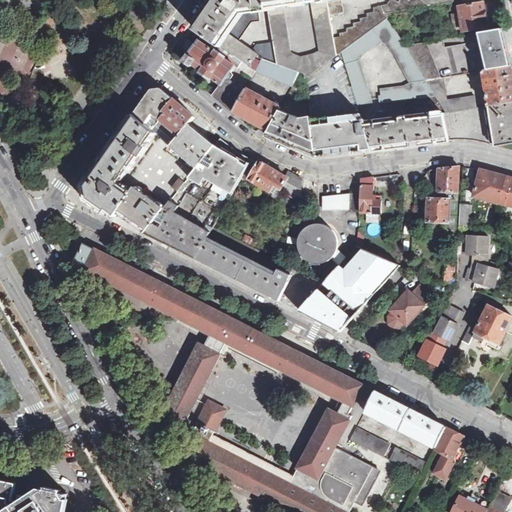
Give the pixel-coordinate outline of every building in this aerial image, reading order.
[(268,10),(266,0),(214,0),(195,28),(203,34),(242,60),(255,70),(262,58),(276,63),(273,42),(256,44),(252,49),(239,40),(252,22),(259,21),(258,12),(268,10)] [(336,56),(333,38),(329,15),(327,0),(266,0),(268,10),(273,42),(276,63),(300,72),(304,74),(305,78),(336,56)] [(327,0),(329,15),(343,13),(341,0),(327,0)] [(336,56),(341,52),(387,19),(388,18),(385,13),(454,2),(453,0),(400,0),(398,2),(394,0),(390,0),(386,5),(374,8),(373,12),(366,13),(367,17),(360,18),(361,22),(353,23),(353,27),(346,28),(346,32),(339,33),(340,37),(333,38),(336,56)] [(484,3),(459,7),(463,32),(488,27),(486,19),(485,11),(484,3)] [(341,52),(359,108),(372,105),(359,60),(363,55),(381,41),(387,45),(395,56),(409,82),(403,85),(380,89),(380,95),(378,96),(379,103),(436,97),(425,80),(406,45),(387,19),(341,52)] [(511,63),(504,30),(480,33),(485,54),(481,56),(485,70),(511,66),(511,63)] [(238,69),(242,60),(203,34),(189,55),(184,61),(192,66),(193,64),(202,71),(201,72),(211,79),(212,78),(222,85),(229,81),(233,76),(233,75),(238,69)] [(406,45),(425,80),(441,78),(427,42),(423,43),(418,43),(406,45)] [(292,86),(300,72),(276,63),(262,58),(255,70),(254,72),(292,86)] [(255,70),(242,60),(238,69),(251,78),(252,75),(254,72),(255,70)] [(489,105),(511,102),(511,66),(485,70),(483,71),(489,105)] [(447,113),(478,108),(476,95),(447,99),(445,77),(441,78),(425,80),(436,97),(447,113)] [(229,81),(222,85),(214,96),(234,112),(241,96),(243,93),(229,81)] [(169,95),(161,88),(152,90),(133,116),(149,128),(174,99),(169,95)] [(280,110),(281,107),(245,89),(243,93),(241,96),(234,112),(235,113),(246,119),(268,131),(280,110)] [(170,146),(190,124),(195,117),(194,116),(175,100),(174,99),(149,128),(170,146)] [(511,143),(511,102),(489,105),(497,146),(511,143)] [(311,119),(311,118),(304,119),(280,110),(268,131),(266,135),(290,145),(317,156),(311,119)] [(372,149),(364,124),(361,113),(311,119),(317,156),(353,152),(372,149)] [(364,124),(372,149),(402,146),(449,140),(443,113),(364,124)] [(216,145),(190,124),(170,146),(149,128),(133,116),(85,185),(87,200),(105,212),(106,211),(114,216),(115,216),(116,216),(117,216),(118,213),(146,233),(156,219),(171,200),(190,177),(216,145)] [(221,139),(216,145),(190,177),(202,183),(206,178),(233,193),(244,175),(245,173),(253,160),(251,159),(249,158),(240,153),(238,152),(236,150),(221,139)] [(300,197),(302,197),(302,181),(301,179),(301,178),(289,172),(288,174),(286,177),(271,168),(262,162),(259,161),(258,162),(253,160),(245,173),(250,176),(249,178),(278,196),(283,187),(300,197)] [(455,167),(439,169),(438,190),(459,191),(460,167),(457,167),(455,167)] [(481,170),(474,197),(500,204),(507,177),(481,170)] [(190,177),(171,200),(180,205),(176,212),(211,231),(214,227),(233,193),(206,178),(202,183),(190,177)] [(373,200),(374,186),(373,177),(361,178),(361,185),(361,186),(361,193),(360,213),(381,214),(382,200),(373,200)] [(500,204),(511,207),(511,178),(507,177),(500,204)] [(459,191),(438,190),(435,190),(435,199),(459,200),(459,192),(459,191)] [(351,193),(350,194),(350,210),(350,212),(360,213),(361,193),(351,193)] [(325,197),(325,210),(326,210),(345,210),(346,209),(347,194),(325,197)] [(459,200),(435,199),(429,198),(427,221),(442,222),(445,222),(444,244),(456,245),(458,216),(459,200)] [(196,258),(208,237),(211,231),(176,212),(180,205),(171,200),(156,219),(146,233),(168,244),(190,255),(196,258)] [(471,206),(460,206),(460,215),(459,224),(467,225),(470,225),(471,206)] [(498,210),(491,208),(488,220),(494,221),(498,210)] [(298,239),(298,241),(298,243),(298,245),(298,246),(299,249),(300,251),(301,253),(302,256),(304,258),(306,259),(308,261),(311,262),(313,262),(315,263),(318,263),(320,263),(322,262),(326,261),(328,260),(330,258),(331,257),(332,256),(333,255),(334,253),(335,251),(336,249),(336,247),(337,245),(337,242),(336,240),(336,238),(335,235),(334,233),(332,231),(331,230),(329,228),(328,227),(326,226),(324,225),(322,225),(319,224),(316,224),(313,224),(311,225),(309,226),(307,227),(305,228),(304,229),(303,231),(301,232),(300,234),(300,236),(299,237),(298,239)] [(482,264),(487,265),(487,264),(489,236),(469,235),(468,254),(468,255),(474,255),(474,263),(482,264)] [(196,258),(197,258),(220,270),(253,287),(280,300),(289,281),(288,281),(290,277),(291,275),(290,274),(281,270),(279,269),(277,272),(208,237),(196,258)] [(344,400),(353,405),(365,411),(376,391),(304,355),(286,346),(227,315),(202,303),(158,280),(84,243),(81,248),(73,264),(211,334),(226,342),(344,400)] [(401,266),(361,248),(356,246),(346,258),(339,266),(328,279),(324,284),(305,305),(300,311),(322,322),(331,326),(341,332),(365,305),(370,300),(401,266)] [(334,262),(341,254),(336,249),(335,251),(334,253),(333,255),(332,256),(331,257),(330,258),(334,262)] [(339,266),(346,258),(341,254),(334,262),(339,266)] [(446,257),(445,282),(454,283),(455,258),(446,257)] [(467,280),(473,282),(474,282),(478,283),(481,284),(494,288),(499,269),(487,265),(482,264),(481,269),(474,268),(470,269),(467,280)] [(402,298),(391,310),(392,312),(389,316),(389,324),(394,328),(402,328),(405,324),(407,325),(425,305),(425,304),(433,295),(422,284),(413,294),(406,302),(402,298)] [(402,298),(406,302),(413,294),(409,290),(402,298)] [(462,342),(469,345),(473,336),(498,348),(511,320),(511,315),(489,304),(481,321),(474,317),(462,342)] [(450,340),(457,327),(458,325),(464,312),(457,308),(451,320),(444,316),(435,334),(446,339),(449,341),(450,340)] [(437,366),(446,349),(445,348),(443,346),(446,339),(435,334),(433,333),(429,340),(428,339),(419,357),(427,361),(430,362),(437,366)] [(160,423),(180,433),(226,342),(211,334),(204,346),(199,344),(160,423)] [(365,411),(436,447),(447,427),(442,424),(420,413),(400,403),(376,391),(365,411)] [(349,414),(353,405),(344,400),(337,413),(330,409),(314,437),(311,435),(309,439),(312,441),(298,468),(318,478),(335,448),(352,415),(349,414)] [(210,401),(193,434),(209,443),(213,436),(226,410),(210,401)] [(357,427),(350,440),(384,457),(390,444),(357,427)] [(436,450),(460,462),(470,443),(467,441),(463,439),(465,436),(461,434),(448,427),(436,450)] [(345,511),(209,443),(193,434),(192,434),(190,438),(182,454),(193,460),(197,463),(201,465),(294,511),(345,511)] [(366,463),(335,448),(318,478),(298,468),(293,476),(275,467),(274,469),(257,460),(258,458),(249,453),(247,456),(231,447),(232,445),(213,436),(209,443),(345,511),(349,511),(353,507),(345,503),(366,463)] [(398,464),(421,476),(428,463),(396,447),(393,453),(397,455),(394,462),(398,464)] [(366,463),(345,503),(353,507),(373,467),(366,463)] [(0,506),(16,496),(17,483),(0,479),(0,506)] [(40,488),(55,511),(65,511),(68,500),(66,499),(62,492),(62,490),(47,487),(46,489),(40,488)] [(20,501),(27,511),(55,511),(40,488),(20,501)] [(498,490),(490,506),(502,511),(504,511),(511,498),(498,490)] [(27,511),(20,501),(16,496),(0,506),(0,511),(27,511)] [(486,511),(487,511),(488,510),(461,496),(451,511),(486,511)]
